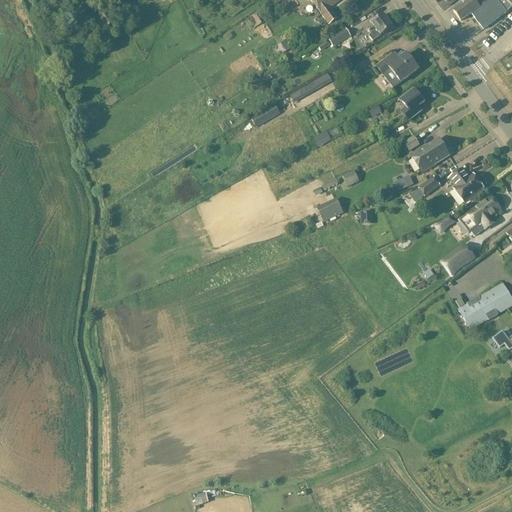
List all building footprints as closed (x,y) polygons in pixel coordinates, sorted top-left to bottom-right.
[(341,1),(339,0),(309,0),(329,26),(338,19),(330,9),(341,1)] [(511,0),(470,0),(453,13),(460,22),(471,14),(483,31),(508,13),(511,8),(511,0)] [(265,22),(258,12),(251,17),(251,18),(249,19),(255,29),(265,22)] [(101,19),(107,29),(114,24),(108,14),(101,19)] [(371,25),(372,26),(366,30),(371,35),(369,37),(373,43),(381,37),(393,28),(383,16),(371,25)] [(346,30),(328,40),(333,49),(351,38),(346,30)] [(282,44),(288,51),(294,46),(289,39),(282,44)] [(336,67),(345,62),(341,55),(332,60),(336,67)] [(408,55),(406,56),(406,55),(394,64),(389,58),(377,68),(384,76),(391,71),(401,85),(418,71),(412,63),(414,62),(408,55)] [(327,74),(289,96),(294,105),(332,83),(327,74)] [(405,109),(401,113),(408,123),(421,113),(418,109),(424,104),(414,91),(400,102),(405,109)] [(251,119),(256,129),(280,115),(274,106),(251,119)] [(327,134),(314,141),(318,149),(331,141),(327,134)] [(409,153),(420,146),(414,137),(403,144),(409,153)] [(424,148),(423,148),(428,156),(422,160),(429,171),(436,166),(435,166),(449,157),(439,140),(425,148),(424,148)] [(428,156),(423,148),(410,156),(421,175),(429,171),(422,160),(428,156)] [(462,171),(450,180),(456,189),(454,191),(464,204),(468,201),(469,202),(473,199),(472,198),(483,189),(473,176),(469,180),(462,171)] [(348,189),(360,183),(354,172),(342,178),(348,189)] [(425,199),(440,187),(434,178),(418,190),(425,199)] [(409,180),(400,185),(403,191),(412,186),(409,180)] [(324,192),(338,185),(336,181),(322,188),(324,192)] [(475,211),(472,214),(485,231),(495,223),(491,217),(500,211),(491,199),(480,208),(478,206),(474,209),(475,211)] [(336,200),(317,209),(324,224),(343,214),(336,200)] [(373,225),(372,213),(361,213),(361,226),(373,225)] [(436,229),(441,234),(455,223),(450,217),(436,229)] [(452,276),(465,267),(459,260),(447,269),(452,276)] [(511,300),(503,285),(495,289),(458,311),(459,313),(470,332),(511,307),(511,300)] [(207,497),(195,500),(196,507),(209,503),(207,497)]
